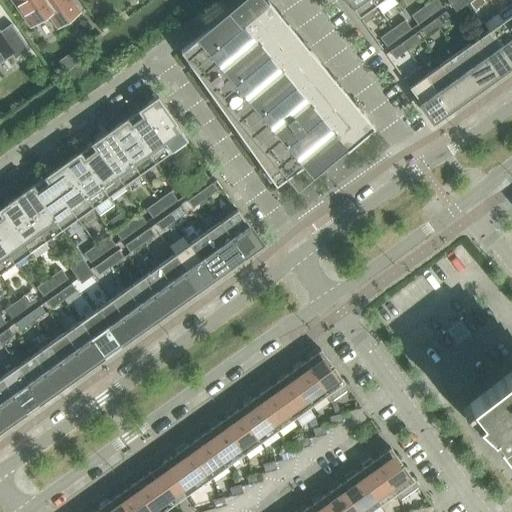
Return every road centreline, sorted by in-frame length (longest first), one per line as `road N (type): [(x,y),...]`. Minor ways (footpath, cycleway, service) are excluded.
road 1 (residential): [(0,175),(162,58),(298,253)]
road 2 (tertiary): [(23,511),(328,297)]
road 3 (tertiary): [(298,253),(0,472)]
road 4 (residential): [(420,165),(301,0)]
road 5 (residential): [(236,511),(397,392)]
road 6 (tertiary): [(328,297),(464,203)]
road 7 (tertiary): [(420,165),(298,253)]
road 8 (residential): [(397,392),(469,489)]
